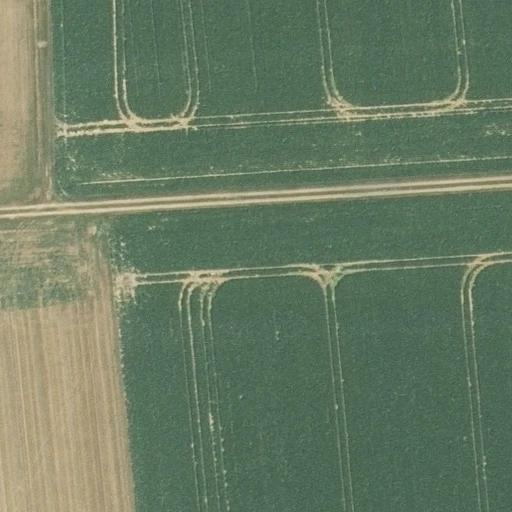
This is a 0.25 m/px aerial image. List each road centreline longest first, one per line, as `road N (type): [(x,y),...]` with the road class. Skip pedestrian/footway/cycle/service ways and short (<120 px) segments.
road 1 (track): [(511,182),(0,213)]
road 2 (track): [(47,210),(45,0)]
